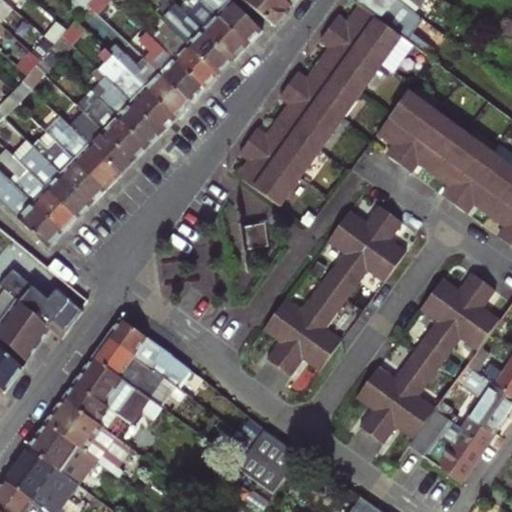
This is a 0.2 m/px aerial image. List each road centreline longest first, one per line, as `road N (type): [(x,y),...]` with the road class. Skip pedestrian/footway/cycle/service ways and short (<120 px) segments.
road 1 (residential): [(118,283),(290,48)]
road 2 (residential): [(305,431),(452,230)]
road 3 (residential): [(118,283),(305,431)]
road 4 (residential): [(0,443),(118,283)]
road 5 (residential): [(0,218),(69,272),(118,283)]
road 6 (residential): [(305,431),(414,511)]
